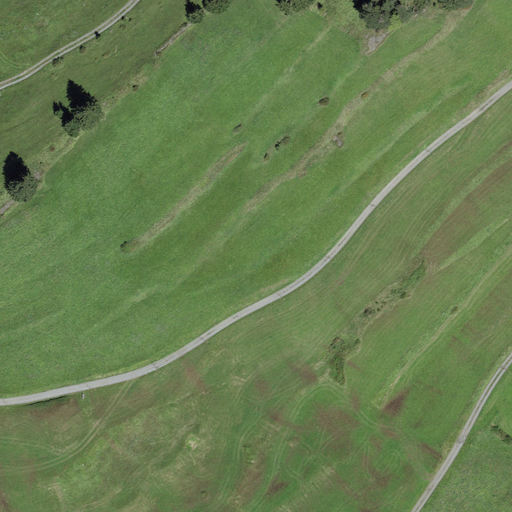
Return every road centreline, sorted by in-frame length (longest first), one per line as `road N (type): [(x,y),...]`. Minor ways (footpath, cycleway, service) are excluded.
road 1 (track): [(511,355),(412,511)]
road 2 (track): [(0,88),(64,54),(135,0)]
